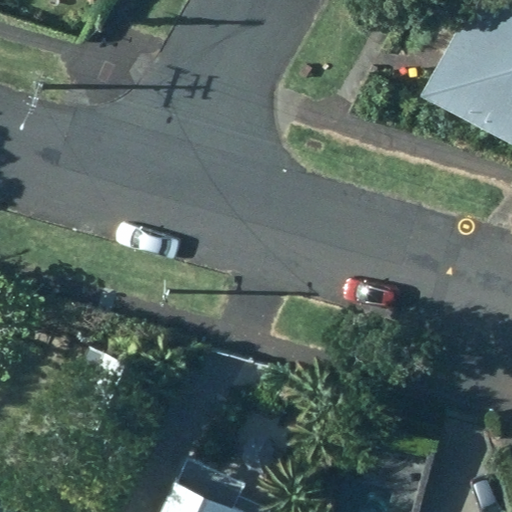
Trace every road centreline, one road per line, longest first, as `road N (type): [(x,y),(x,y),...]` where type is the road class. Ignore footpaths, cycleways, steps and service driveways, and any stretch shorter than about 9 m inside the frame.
road 1 (residential): [(156,190),(511,293)]
road 2 (residential): [(156,190),(265,0)]
road 3 (residential): [(0,145),(156,190)]
